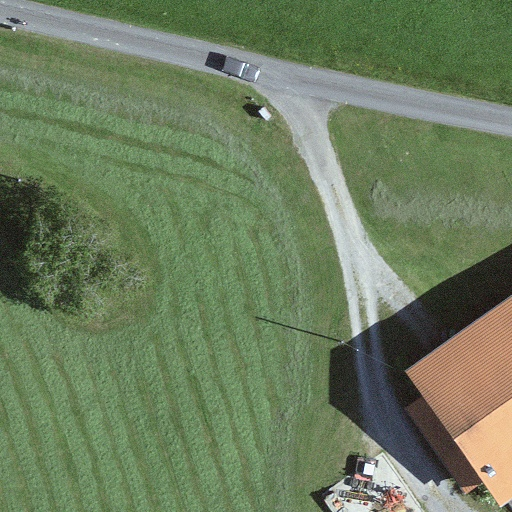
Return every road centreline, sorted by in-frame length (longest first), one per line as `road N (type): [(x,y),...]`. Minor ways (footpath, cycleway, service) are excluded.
road 1 (unclassified): [(0,12),(511,121)]
road 2 (track): [(451,511),(392,431),(370,277),(346,199),(291,79)]
